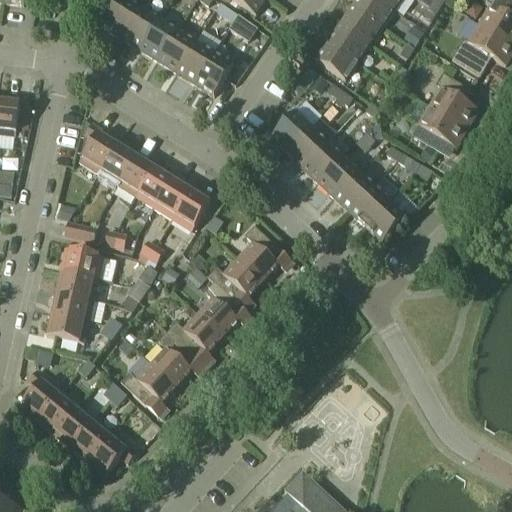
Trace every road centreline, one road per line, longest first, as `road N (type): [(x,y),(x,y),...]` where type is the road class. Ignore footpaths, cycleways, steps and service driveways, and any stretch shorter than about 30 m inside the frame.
road 1 (residential): [(337,269),(107,511)]
road 2 (residential): [(0,354),(61,63)]
road 3 (residential): [(370,309),(458,218),(511,128)]
road 4 (residential): [(511,476),(480,459),(444,423),(370,309)]
road 5 (residential): [(311,0),(212,153)]
road 6 (residential): [(212,153),(61,63)]
road 7 (residential): [(337,269),(212,153)]
